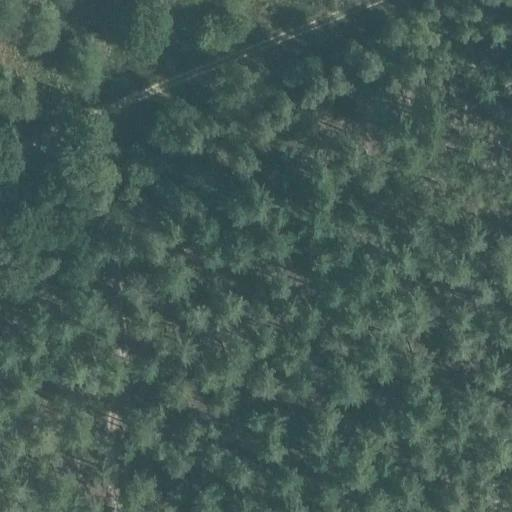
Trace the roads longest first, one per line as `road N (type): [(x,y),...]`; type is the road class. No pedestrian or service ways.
road 1 (track): [(0,157),(390,0)]
road 2 (track): [(10,152),(96,263),(113,511)]
